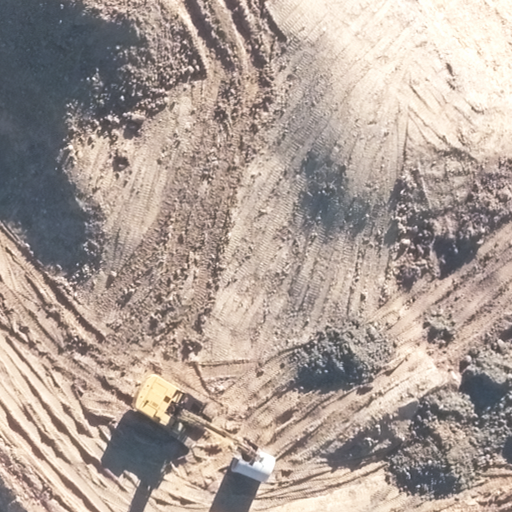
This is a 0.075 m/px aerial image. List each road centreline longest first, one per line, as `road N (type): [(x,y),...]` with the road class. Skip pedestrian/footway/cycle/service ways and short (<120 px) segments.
road 1 (unknown): [(153,29),(511,420)]
road 2 (unknown): [(167,0),(153,29),(0,171)]
